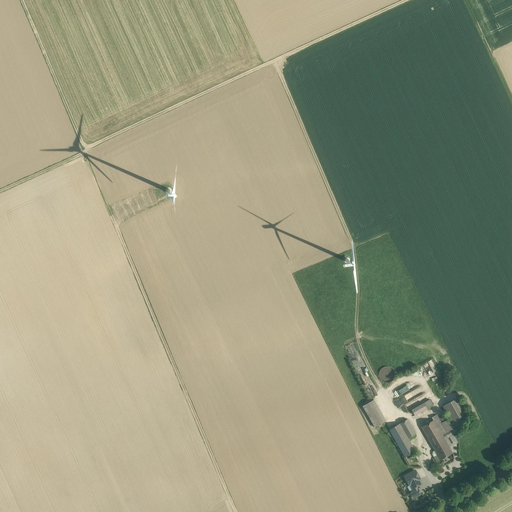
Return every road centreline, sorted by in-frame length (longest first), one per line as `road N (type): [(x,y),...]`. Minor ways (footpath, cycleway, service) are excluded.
road 1 (track): [(407,0),(94,145),(83,139),(23,0)]
road 2 (track): [(273,61),(355,248)]
